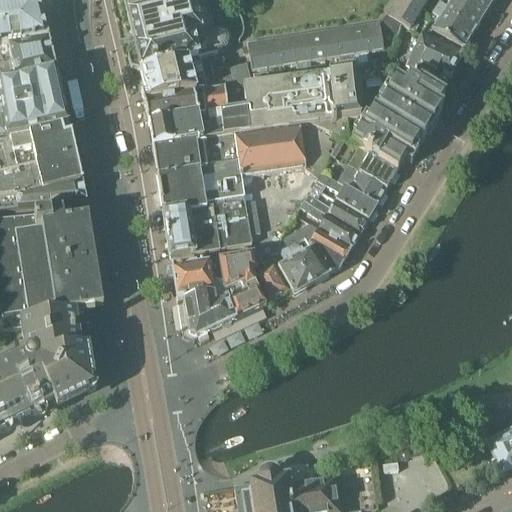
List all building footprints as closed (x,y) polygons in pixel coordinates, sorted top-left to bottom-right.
[(0,48),(47,40),(37,0),(35,0),(0,5),(0,48)] [(217,32),(216,33),(216,32),(215,30),(213,31),(208,11),(209,10),(209,9),(208,10),(206,1),(205,0),(135,0),(124,3),(135,52),(128,59),(130,69),(140,72),(140,74),(199,60),(221,55),(221,53),(222,53),(223,52),(224,52),(225,51),(226,50),(227,50),(227,49),(228,48),(228,47),(229,46),(229,45),(229,44),(229,43),(230,42),(229,41),(229,40),(229,39),(228,38),(228,37),(227,36),(227,35),(226,35),(225,34),(224,34),(223,33),(222,33),(221,32),(220,32),(219,32),(218,32),(217,32)] [(425,6),(415,0),(397,0),(397,1),(395,0),(393,4),(418,19),(425,6)] [(438,6),(434,13),(472,36),(482,19),(452,0),(445,11),(438,6)] [(451,0),(452,0),(482,19),(493,2),(489,0),(451,0)] [(418,19),(393,4),(391,7),(392,8),(387,16),(386,16),(385,17),(387,18),(401,27),(409,32),(413,26),(418,19)] [(472,36),(434,13),(431,19),(437,23),(430,35),(457,52),(461,53),(472,36)] [(391,59),(401,27),(387,18),(386,19),(385,19),(382,24),(379,27),(383,54),(384,60),(391,59)] [(383,54),(379,27),(379,25),(378,26),(378,27),(368,28),(368,27),(364,28),(368,56),(383,54)] [(368,56),(364,28),(360,28),(360,30),(350,31),(350,30),(349,30),(354,58),(368,56)] [(354,58),(349,30),(349,31),(339,33),(339,32),(335,32),(339,61),(354,58)] [(339,61),(335,32),(331,33),(331,34),(321,36),(321,35),(320,35),(325,63),(339,61)] [(325,63),(320,35),(320,36),(310,38),(310,36),(306,37),(310,65),(325,63)] [(310,65),(306,37),(302,38),(302,39),(292,41),(292,39),(291,39),(296,68),(310,65)] [(447,83),(462,54),(461,53),(457,52),(422,37),(405,70),(439,85),(439,86),(442,87),(446,85),(448,83),(447,83)] [(296,68),(291,39),(290,39),(291,41),(281,42),(281,41),(277,42),(281,70),(296,68)] [(54,71),(47,40),(0,48),(0,81),(14,80),(54,71)] [(281,70),(277,42),(272,42),(273,44),(263,45),(263,44),(262,44),(267,72),(281,70)] [(267,72),(262,44),(261,44),(262,45),(248,48),(248,46),(247,46),(247,50),(242,51),(243,57),(248,56),(251,75),(267,72)] [(206,94),(199,60),(140,74),(141,75),(139,75),(144,95),(140,95),(142,104),(206,94)] [(383,62),(376,64),(380,77),(388,75),(383,62)] [(245,110),(227,112),(168,122),(168,123),(147,126),(152,151),(234,138),(298,128),(311,126),(339,141),(344,144),(349,147),(364,123),(360,121),(356,82),(380,78),(375,63),(370,64),(356,66),(354,67),(355,72),(327,75),(327,76),(326,76),(312,78),(267,84),(254,86),(247,87),(242,88),(245,110)] [(311,72),(311,69),(310,65),(296,68),(297,74),(311,72)] [(246,66),(226,71),(231,90),(242,88),(247,87),(252,86),(246,66)] [(324,67),(311,69),(311,72),(312,78),(326,76),(324,67)] [(0,141),(67,128),(54,71),(14,80),(0,81),(0,141)] [(267,77),(253,79),(254,86),(267,84),(267,77)] [(364,123),(349,147),(368,157),(388,169),(388,168),(392,162),(401,166),(406,159),(408,160),(418,144),(421,146),(441,113),(438,111),(444,101),(428,91),(420,86),(418,89),(409,83),(405,89),(396,85),(377,116),(374,114),(367,126),(364,123)] [(224,91),(206,94),(142,104),(147,126),(168,123),(168,122),(227,112),(224,91)] [(332,153),(339,141),(311,126),(298,128),(305,173),(305,175),(317,182),(332,153)] [(67,128),(0,141),(0,176),(58,162),(58,161),(75,156),(71,138),(70,138),(67,128)] [(305,173),(298,128),(234,138),(239,170),(241,181),(305,173)] [(239,170),(234,138),(152,151),(157,183),(239,170)] [(339,141),(332,153),(338,156),(340,153),(344,144),(339,141)] [(388,169),(368,157),(364,165),(353,159),(353,160),(340,153),(338,156),(334,162),(346,169),(347,168),(386,192),(397,173),(388,168),(388,169)] [(0,176),(0,201),(81,187),(81,186),(82,186),(75,156),(58,161),(58,162),(0,176)] [(347,168),(346,169),(342,178),(352,185),(348,192),(376,209),(386,192),(347,168)] [(242,193),(241,181),(239,170),(157,183),(162,215),(222,204),(223,210),(244,206),(243,201),(242,193)] [(348,192),(330,181),(321,177),(312,191),(319,195),(323,188),(325,189),(339,197),(335,204),(367,223),(376,209),(348,192)] [(0,201),(0,212),(76,207),(85,205),(81,187),(0,201)] [(312,191),(307,198),(315,203),(319,195),(312,191)] [(307,198),(303,204),(359,238),(367,223),(335,204),(330,212),(315,203),(307,198)] [(222,204),(162,215),(169,262),(196,258),(196,256),(251,248),(250,239),(244,206),(223,210),(222,204)] [(254,204),(244,206),(250,239),(260,237),(254,204)] [(359,238),(303,204),(298,211),(321,226),(317,232),(350,252),(359,238)] [(85,222),(84,213),(63,215),(62,215),(0,219),(0,333),(20,331),(19,324),(75,316),(103,312),(88,222),(85,222)] [(337,274),(350,252),(317,232),(312,242),(299,233),(278,243),(270,256),(269,256),(270,259),(271,259),(279,255),(288,250),(304,242),(326,275),(327,274),(337,273),(337,274)] [(304,242),(288,250),(311,289),(328,279),(326,275),(304,242)] [(311,289),(288,250),(279,255),(283,262),(285,266),(277,270),(290,294),(290,293),(294,299),(311,289)] [(270,259),(269,256),(258,259),(262,267),(267,264),(270,268),(257,274),(253,258),(248,259),(252,277),(250,278),(265,307),(290,294),(277,270),(274,266),(271,259),(270,259)] [(252,277),(248,259),(217,264),(223,295),(224,305),(233,324),(266,310),(265,307),(250,278),(252,277)] [(223,295),(217,264),(171,271),(176,302),(223,295)] [(224,305),(223,295),(176,302),(181,336),(194,343),(197,342),(208,337),(219,331),(233,324),(224,305)] [(0,432),(53,407),(57,413),(86,398),(87,398),(85,394),(89,387),(91,387),(88,352),(81,354),(80,345),(75,316),(19,324),(20,331),(24,357),(0,368),(0,432)] [(511,434),(486,448),(490,455),(495,465),(501,476),(511,470),(511,434)] [(495,465),(490,455),(478,461),(484,471),(495,465)] [(338,511),(338,510),(341,510),(338,492),(335,492),(334,484),(286,491),(285,482),(278,483),(278,481),(277,480),(276,478),(275,477),(273,476),(272,475),(270,474),(268,474),(266,475),(264,475),(263,476),(261,477),(260,479),(259,481),(258,483),(258,484),(258,486),(233,490),(236,511),(338,511)] [(463,496),(459,489),(453,493),(456,499),(463,496)]
